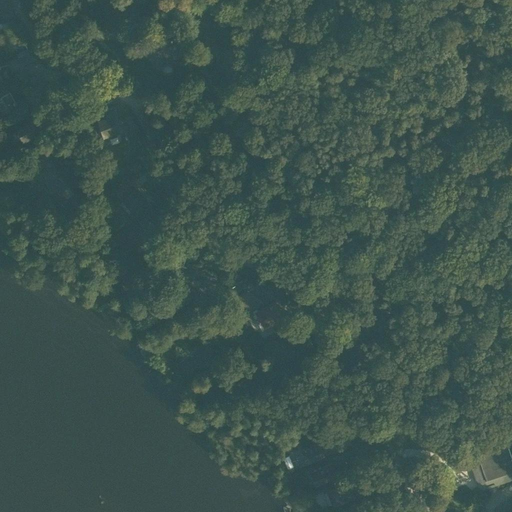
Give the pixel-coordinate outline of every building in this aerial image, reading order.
[(5,30),(8,41),(19,38),(15,27),(5,30)] [(173,51),(175,57),(193,51),(189,39),(192,38),(190,33),(187,34),(185,30),(167,37),(165,31),(156,34),(158,40),(156,41),(161,55),(173,51)] [(19,55),(22,63),(36,58),(30,51),(19,55)] [(216,78),(228,83),(230,77),(219,72),(216,78)] [(26,87),(30,95),(40,89),(36,81),(26,87)] [(0,100),(0,105),(4,112),(12,108),(17,105),(10,91),(2,96),(3,98),(0,100)] [(0,114),(0,115),(0,116),(13,110),(12,108),(4,112),(0,114)] [(99,119),(105,134),(119,129),(114,114),(99,119)] [(20,134),(23,139),(31,135),(32,136),(39,133),(38,131),(40,130),(34,119),(17,128),(19,132),(18,133),(20,135),(20,134)] [(34,163),(53,191),(56,189),(61,186),(63,190),(68,186),(63,179),(53,163),(48,165),(48,166),(46,167),(45,165),(46,164),(42,158),(34,163)] [(119,194),(123,198),(136,187),(132,182),(119,194)] [(77,198),(68,186),(63,190),(61,186),(56,189),(60,194),(62,192),(74,200),(77,198)] [(133,209),(133,210),(147,199),(136,187),(123,198),(123,199),(126,197),(135,208),(133,209)] [(123,199),(133,209),(135,208),(126,197),(123,199)] [(69,204),(73,209),(81,203),(77,198),(74,200),(69,204)] [(133,230),(137,236),(150,228),(150,229),(153,227),(148,220),(133,230)] [(137,236),(146,251),(159,243),(150,229),(150,228),(137,236)] [(115,235),(121,241),(125,238),(119,231),(115,235)] [(197,266),(195,274),(202,276),(201,281),(206,283),(205,286),(212,289),(215,280),(214,279),(216,274),(204,271),(205,269),(197,266)] [(204,289),(205,286),(206,283),(201,281),(202,276),(195,274),(188,272),(185,279),(204,289)] [(239,278),(242,283),(250,279),(248,274),(239,278)] [(123,296),(129,303),(132,301),(133,302),(136,300),(135,298),(139,294),(133,288),(123,296)] [(242,296),(245,300),(253,296),(250,291),(242,296)] [(260,309),(267,321),(282,312),(275,300),(260,309)] [(265,322),(267,321),(260,309),(258,310),(265,322)] [(249,381),(246,374),(238,377),(238,378),(241,384),(249,381)] [(264,395),(268,399),(276,393),(272,388),(264,395)] [(314,413),(318,418),(324,414),(319,405),(309,410),(312,415),(314,413)] [(300,451),(305,462),(324,454),(319,443),(300,451)] [(479,484),(484,487),(511,477),(511,457),(508,446),(471,458),(479,484)] [(312,472),(316,483),(335,475),(330,464),(312,472)] [(325,487),(327,492),(329,491),(338,487),(336,483),(325,487)] [(329,491),(335,504),(340,502),(346,499),(347,499),(347,498),(352,496),(350,489),(344,492),(341,486),(338,487),(329,491)]
